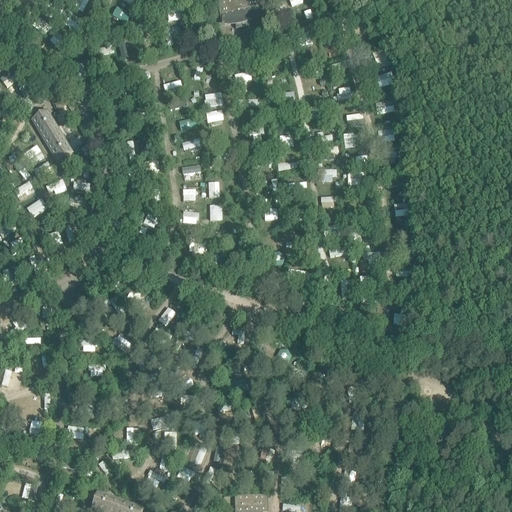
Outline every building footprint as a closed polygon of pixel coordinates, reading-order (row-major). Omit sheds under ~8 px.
[(256,0),(230,0),(216,3),(220,21),(232,18),(232,17),(246,14),(247,15),(259,12),(256,0)] [(312,19),(310,12),(304,13),(306,21),(312,19)] [(249,27),(246,21),(235,23),(235,30),(249,27)] [(56,164),(73,154),(47,111),(31,121),(56,164)] [(97,493),(94,502),(91,510),(95,511),(143,511),(144,508),(97,493)] [(267,511),(267,496),(234,497),(234,511),(267,511)]
